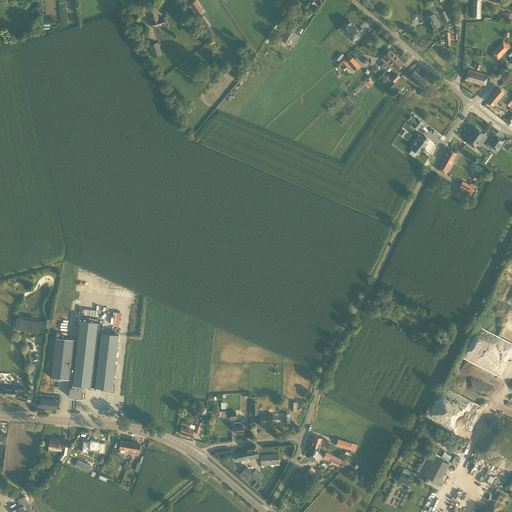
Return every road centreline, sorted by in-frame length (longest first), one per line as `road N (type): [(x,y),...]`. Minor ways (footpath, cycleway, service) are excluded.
road 1 (unclassified): [(302,437),(325,364),(470,104)]
road 2 (tertiary): [(199,457),(127,428),(0,416)]
road 3 (unclassified): [(352,0),(470,104)]
